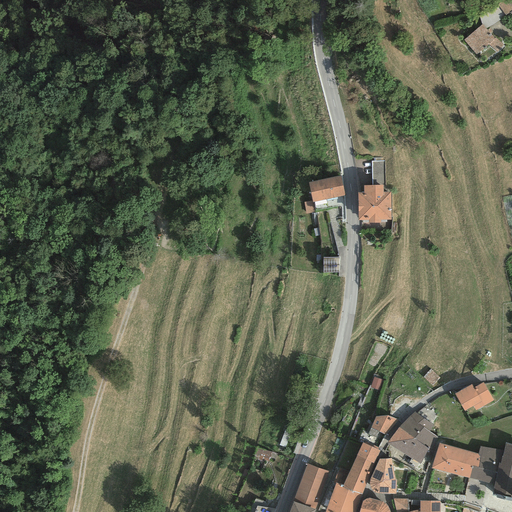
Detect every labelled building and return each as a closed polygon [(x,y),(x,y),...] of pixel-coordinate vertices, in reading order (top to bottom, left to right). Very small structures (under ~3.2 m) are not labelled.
[(504,0),(497,5),(505,16),(511,10),(511,2),(510,0),(504,0)] [(494,39),(482,24),(463,40),(477,55),(488,45),(497,52),(503,45),(495,38),(494,39)] [(340,176),(308,182),(312,200),(312,202),(344,196),(340,176)] [(383,185),(364,186),(364,192),(358,192),(358,220),(368,220),(368,223),(380,223),(380,220),(391,220),(390,192),(383,192),(383,185)] [(312,200),(303,202),(306,214),(314,212),(312,202),(312,200)] [(440,377),(430,368),(422,377),(432,386),(440,377)] [(383,380),(375,377),(372,387),(379,389),(383,380)] [(473,406),(476,411),(493,401),(483,382),(473,388),(471,384),(454,394),(464,411),(473,406)] [(399,427),(387,443),(420,464),(428,450),(435,455),(439,443),(440,439),(429,431),(433,425),(414,412),(399,427)] [(370,428),(385,435),(396,419),(388,415),(375,416),(370,428)] [(343,485),(342,487),(362,494),(373,463),(380,451),(363,443),(356,455),(343,485)] [(435,455),(431,469),(469,478),(472,466),(478,467),(481,454),(478,454),(439,443),(435,455)] [(503,451),(480,445),(478,454),(481,454),(478,467),(472,466),(469,478),(495,484),(493,493),(497,494),(496,498),(511,501),(511,444),(505,443),(503,451)] [(272,453),(256,447),(252,459),(261,462),(263,459),(268,461),(272,453)] [(378,494),(396,494),(396,480),(395,480),(392,458),(379,459),(370,478),(369,481),(369,484),(370,488),(372,491),(374,493),(378,494)] [(328,472),(306,463),(293,502),(315,509),(328,472)] [(343,485),(335,483),(324,511),(355,511),(362,494),(342,487),(343,485)] [(358,511),(389,511),(388,506),(386,504),(382,502),(369,498),(365,500),(362,501),(358,511)] [(439,511),(440,501),(419,501),(420,511),(412,511),(409,511),(408,511),(408,498),(393,499),(395,511),(439,511)] [(313,511),(315,509),(293,502),(288,511),(313,511)]
